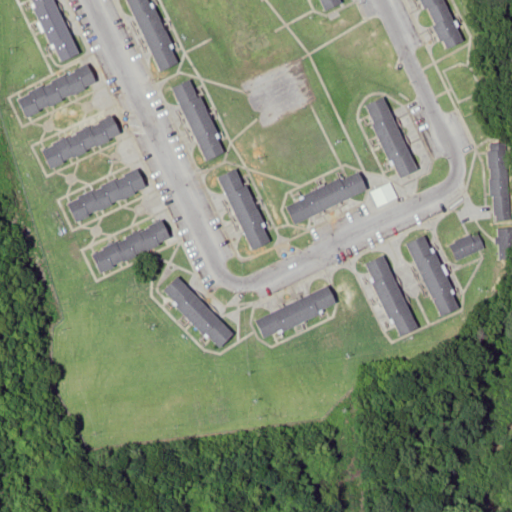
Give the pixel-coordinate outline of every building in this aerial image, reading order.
[(36,0),(64,65),(80,58),(84,70),(20,97),(29,117),(106,85),(93,55),(84,58),(59,0),(36,0)] [(133,0),(165,73),(185,64),(156,0),(133,0)] [(347,0),(324,0),(330,12),(349,4),(347,0)] [(427,0),(447,51),(466,44),(449,0),(427,0)] [(197,78),(177,87),(211,163),(231,154),(197,78)] [(392,96),(372,104),(401,180),(421,173),(392,96)] [(127,138),(119,118),(45,147),(53,167),(127,138)] [(492,143),(494,221),(511,220),(509,143),(492,143)] [(276,242),(244,167),(224,176),(256,250),(276,242)] [(153,190),(144,169),(70,201),(79,222),(153,190)] [(374,193),(365,172),(289,203),(297,224),(374,193)] [(383,207),(392,202),(384,188),(375,194),(383,207)] [(177,239),(169,219),(93,253),(102,272),(177,239)] [(511,257),(511,227),(500,228),(500,258),(511,257)] [(452,243),(460,260),(487,247),(480,230),(452,243)] [(465,308),(432,233),(412,242),(445,316),(465,308)] [(391,254),(371,262),(401,337),(421,329),(391,254)] [(226,348),(240,333),(181,275),(166,289),(226,348)] [(344,307),(336,286),(261,316),(269,337),(344,307)]
